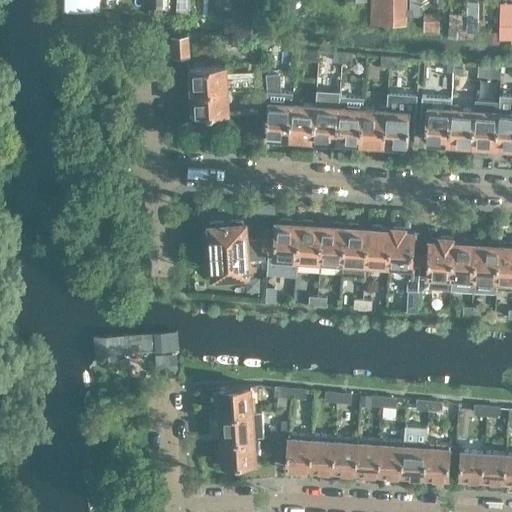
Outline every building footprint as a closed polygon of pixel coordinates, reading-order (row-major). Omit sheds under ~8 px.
[(189,0),(177,0),(176,10),(189,11),(189,0)] [(370,0),(370,22),(407,23),(406,0),(370,0)] [(422,16),(421,0),(409,0),(409,16),(422,16)] [(511,1),(502,1),(500,1),(499,39),(511,38),(511,1)] [(466,14),(450,13),(449,13),(449,30),(466,31),(466,14)] [(467,18),(467,28),(480,28),(480,18),(468,18),(467,18)] [(440,30),(440,19),(425,19),(425,30),(440,30)] [(189,35),(172,36),(174,57),(190,56),(189,35)] [(319,61),(319,50),(299,48),(298,59),(319,61)] [(343,61),(343,52),(335,51),(334,60),(343,61)] [(351,62),(351,53),(343,52),(343,61),(351,62)] [(390,66),(391,57),(382,56),(381,65),(390,66)] [(398,57),(391,57),(390,66),(398,66),(398,57)] [(191,65),(193,89),(228,87),(251,86),(251,76),(227,77),(227,63),(206,64),(206,61),(194,62),(194,65),(191,65)] [(453,70),(454,62),(446,61),(446,70),(453,70)] [(462,71),(463,62),(454,62),(453,70),(462,71)] [(501,75),(501,66),(493,65),(492,74),(501,75)] [(509,76),(510,67),(501,66),(501,75),(509,76)] [(283,85),(284,70),(270,69),(269,84),(283,85)] [(229,112),(228,87),(193,89),(194,114),(197,114),(197,116),(209,116),(209,113),(229,112)] [(290,137),(292,100),(268,98),(267,120),(264,120),(263,132),(266,132),(266,135),(290,137)] [(313,141),(316,102),(292,100),(290,137),(300,137),(301,140),(313,141)] [(337,140),(340,104),(316,102),(313,141),(326,142),(327,139),(337,140)] [(361,144),(364,106),(340,104),(337,140),(347,141),(348,143),(361,144)] [(449,142),(451,107),(427,105),(425,140),(449,142)] [(385,143),(387,108),(364,106),(361,144),(373,145),(374,143),(385,143)] [(472,146),(475,108),(451,107),(449,142),(459,143),(460,145),(472,146)] [(411,110),(387,108),(385,143),(409,145),(411,110)] [(496,145),(499,110),(475,108),(472,146),(485,147),(486,144),(496,145)] [(511,148),(511,110),(499,110),(496,145),(506,146),(507,148),(511,148)] [(251,139),(250,153),(261,154),(262,140),(251,139)] [(298,259),(300,222),(291,221),(290,218),(281,218),(279,221),(277,220),(276,230),(275,251),(269,251),(268,261),(275,261),(275,257),(298,259)] [(211,239),(212,250),(248,247),(257,247),(256,251),(269,251),(275,251),(276,230),(264,229),(263,238),(247,238),(246,222),(243,222),(243,219),(229,220),(229,222),(227,222),(227,223),(210,224),(210,226),(206,229),(207,237),(211,239)] [(321,260),(323,224),(314,223),(312,220),(304,219),(302,222),(300,222),(298,259),(321,260)] [(344,262),(346,222),(335,221),(333,224),(323,224),(321,260),(344,262)] [(367,264),(369,227),(359,226),(358,223),(346,222),(344,262),(367,264)] [(390,265),(392,228),(382,228),(381,225),(372,224),(370,227),(369,227),(367,264),(390,265)] [(393,228),(392,228),(390,265),(389,275),(410,276),(408,307),(418,308),(419,288),(422,254),(414,253),(415,230),(405,229),(405,226),(393,225),(393,228)] [(451,277),(454,240),(452,240),(453,237),(441,237),(441,240),(431,239),(430,254),(422,254),(419,288),(423,288),(429,282),(435,283),(440,288),(451,288),(452,277),(451,277)] [(474,279),(477,242),(475,242),(474,239),(465,238),(463,241),(454,240),(451,277),(452,277),(474,279)] [(497,280),(500,240),(488,240),(486,242),(477,242),(474,279),(497,280)] [(511,280),(511,241),(500,240),(497,280),(511,280)] [(257,247),(248,247),(212,250),(212,261),(209,263),(209,272),(213,274),(213,276),(230,275),(232,275),(233,278),(247,277),(246,274),(249,273),(248,258),(261,257),(261,261),(259,261),(259,270),(267,271),(268,261),(269,251),(256,251),(257,247)] [(266,286),(265,300),(276,301),(277,287),(266,286)] [(318,303),(318,296),(310,295),(310,303),(318,303)] [(327,296),(318,296),(318,303),(326,304),(327,296)] [(364,306),(364,298),(356,298),(355,305),(364,306)] [(373,299),(364,298),(364,306),(372,307),(373,299)] [(472,313),(473,305),(464,304),(464,312),(472,313)] [(481,305),(473,305),(472,313),(481,313),(481,305)] [(98,338),(99,355),(159,351),(158,335),(98,338)] [(253,410),(251,385),(219,387),(221,412),(253,410)] [(289,398),(290,387),(274,385),(274,396),(277,397),(287,397),(289,398)] [(289,398),(305,399),(305,388),(290,387),(289,398)] [(337,402),(338,391),(325,390),(324,401),(337,402)] [(351,403),(351,392),(338,391),(337,402),(351,403)] [(371,406),(371,405),(372,394),(360,394),(360,405),(371,406)] [(383,406),(384,395),(372,394),(371,405),(383,406)] [(396,407),(397,397),(384,395),(383,406),(396,407)] [(277,397),(276,406),(276,410),(285,410),(287,397),(277,397)] [(429,411),(430,399),(416,398),(415,409),(429,411)] [(442,412),(443,401),(430,399),(429,411),(442,412)] [(487,412),(488,405),(476,404),(475,411),(487,412)] [(499,414),(499,407),(488,405),(487,412),(499,414)] [(254,435),(253,412),(253,410),(221,412),(222,437),(254,435)] [(310,468),(312,429),(311,429),(310,433),(294,431),(294,428),(290,428),(291,420),(282,420),(280,442),(289,443),(287,467),(310,468)] [(333,470),(336,430),(335,430),(334,434),(314,433),(314,429),(312,429),(310,468),(333,470)] [(379,473),(382,433),(380,433),(380,437),(368,436),(368,430),(360,429),(360,436),(359,436),(356,471),(379,473)] [(356,471),(359,436),(338,434),(338,430),(336,430),(333,470),(356,471)] [(402,474),(405,435),(403,435),(403,439),(383,437),(383,433),(382,433),(379,473),(402,474)] [(256,463),(254,441),(254,435),(222,437),(224,462),(247,461),(247,464),(256,463)] [(425,476),(428,436),(426,436),(426,440),(406,439),(407,435),(405,435),(402,474),(425,476)] [(430,437),(428,436),(425,476),(448,478),(451,442),(429,441),(430,437)] [(482,480),(485,447),(483,446),(483,450),(464,449),(464,445),(461,445),(461,449),(462,449),(460,478),(482,480)] [(504,481),(506,448),(505,448),(504,452),(486,451),(486,447),(485,447),(482,480),(504,481)]
